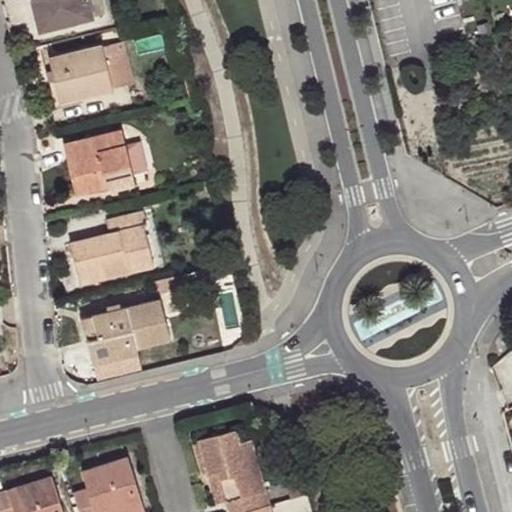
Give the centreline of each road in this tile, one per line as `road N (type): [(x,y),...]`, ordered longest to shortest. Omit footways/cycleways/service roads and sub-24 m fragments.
road 1 (residential): [(0,89),(13,128),(55,422)]
road 2 (tertiary): [(305,0),(354,196),(359,233),(351,256)]
road 3 (tertiary): [(407,239),(383,189),(336,0)]
road 4 (tertiary): [(478,511),(450,396),(453,342)]
road 5 (tertiary): [(369,367),(403,416),(427,511)]
road 6 (unclassified): [(275,366),(147,399)]
